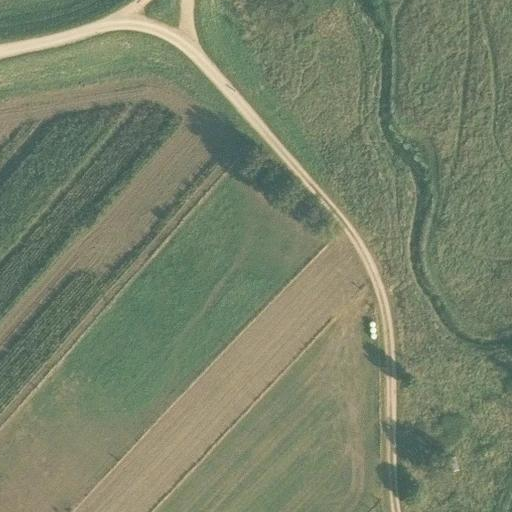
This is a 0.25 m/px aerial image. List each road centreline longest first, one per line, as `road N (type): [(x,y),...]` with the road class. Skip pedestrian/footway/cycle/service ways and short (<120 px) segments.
road 1 (track): [(156,7),(351,226),(381,285)]
road 2 (track): [(381,285),(396,511)]
road 3 (track): [(0,51),(156,7)]
